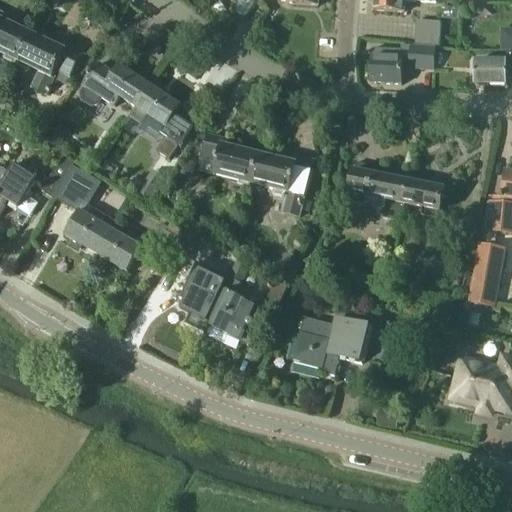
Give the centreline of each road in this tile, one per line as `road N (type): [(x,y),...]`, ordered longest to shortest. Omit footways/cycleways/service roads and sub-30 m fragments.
road 1 (unclassified): [(511,483),(231,412),(0,290)]
road 2 (residential): [(342,101),(260,72),(149,0)]
road 3 (residential): [(511,107),(342,101)]
